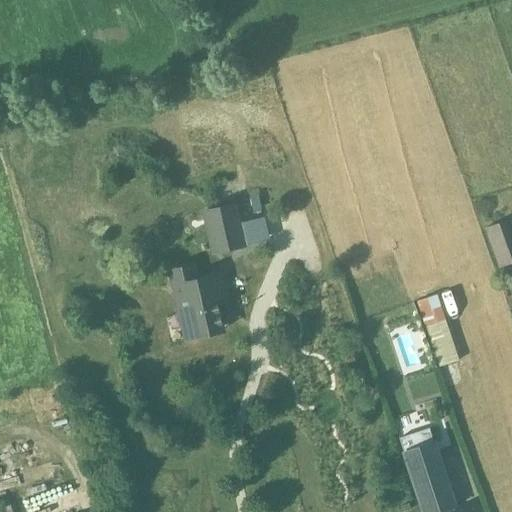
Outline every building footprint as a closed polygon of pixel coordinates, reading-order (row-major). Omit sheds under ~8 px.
[(212,211),(221,253),(246,247),(237,206),(212,211)] [(287,231),(305,228),(302,213),(284,216),(287,231)] [(500,271),(511,266),(511,242),(505,221),(485,228),(500,271)] [(194,267),(172,272),(182,316),(192,314),(196,331),(222,325),(217,306),(229,303),(223,275),(211,278),(197,281),(194,267)] [(435,296),(417,302),(426,328),(444,322),(435,296)] [(440,369),(456,363),(445,331),(428,337),(440,369)] [(401,439),(405,452),(402,452),(422,511),(451,511),(459,508),(436,440),(434,441),(430,429),(401,439)]
